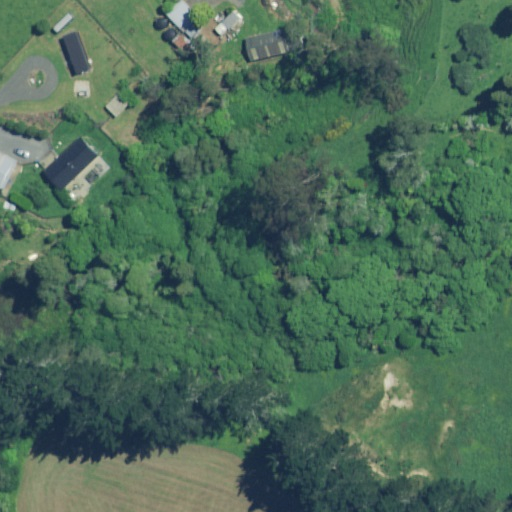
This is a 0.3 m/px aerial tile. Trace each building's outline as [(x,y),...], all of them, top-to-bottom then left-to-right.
[(197,14),(185,1),(170,14),(194,40),(209,27),(197,14)] [(222,19),(229,27),(241,16),(235,9),(222,19)] [(286,27),(247,35),(252,58),(291,49),(286,27)] [(198,46),(183,34),(176,43),(191,55),(198,46)] [(133,104),(123,93),(109,107),(120,118),(133,104)] [(81,135),(45,170),(63,188),(99,153),(81,135)] [(14,159),(0,151),(0,184),(1,186),(14,159)]
